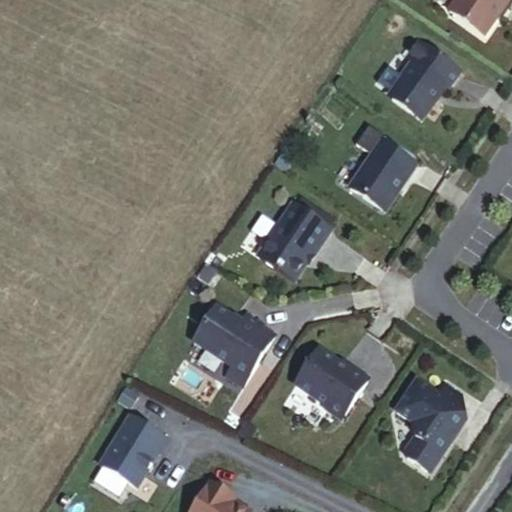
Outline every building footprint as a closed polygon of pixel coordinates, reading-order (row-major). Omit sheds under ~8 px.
[(494,18),(502,6),(505,6),(509,0),(458,0),(448,16),(483,40),(496,19),(494,18)] [(447,92),(459,75),(417,46),(405,62),(411,66),(402,79),(402,82),(390,99),(391,105),(421,125),(445,91),(447,92)] [(384,217),(416,170),(380,146),(349,193),(384,217)] [(316,259),(331,235),(292,209),(277,232),(275,230),(265,246),(269,249),(260,264),(294,287),(314,257),(316,259)] [(201,282),(211,289),(218,279),(208,272),(201,282)] [(243,392),(275,344),(262,335),(265,330),(250,320),(244,328),(220,312),(196,348),(234,373),(228,382),(243,392)] [(339,423),(367,381),(351,370),(349,373),(318,352),(292,389),(325,411),(324,414),(339,423)] [(447,438),(459,420),(465,420),(460,395),(443,399),(438,395),(416,381),(395,412),(412,423),(414,437),(405,451),(406,458),(425,471),(434,457),(441,456),(451,441),(447,438)] [(460,395),(444,385),(438,395),(443,399),(460,395)] [(162,462),(164,463),(172,449),(134,425),(103,474),(140,497),(162,462)] [(237,439),(248,445),(254,434),(243,428),(237,439)] [(238,511),(236,511),(228,506),(231,502),(213,492),(200,511),(238,511)] [(231,502),(228,506),(236,511),(238,507),(231,502)]
